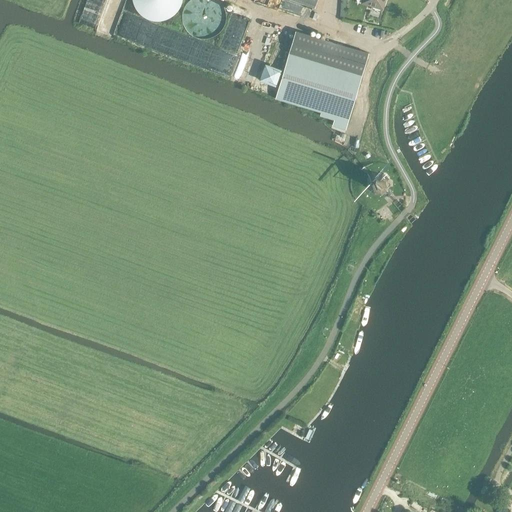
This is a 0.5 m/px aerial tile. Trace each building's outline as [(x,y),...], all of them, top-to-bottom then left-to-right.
[(134,0),(132,12),(174,20),(178,0),(134,0)] [(346,129),(366,60),(368,54),(295,32),(275,98),(321,112),(320,115),(334,119),(332,125),(346,129)] [(190,59),(232,74),(239,54),(197,39),(190,59)] [(266,62),(259,78),(276,84),(283,68),(266,62)] [(375,174),(369,180),(369,188),(375,193),(382,193),(384,192),(385,194),(388,191),(387,189),(388,188),(388,180),(389,178),(384,173),(383,175),(382,174),(375,174)] [(393,215),(398,211),(395,206),(390,210),(393,215)]
